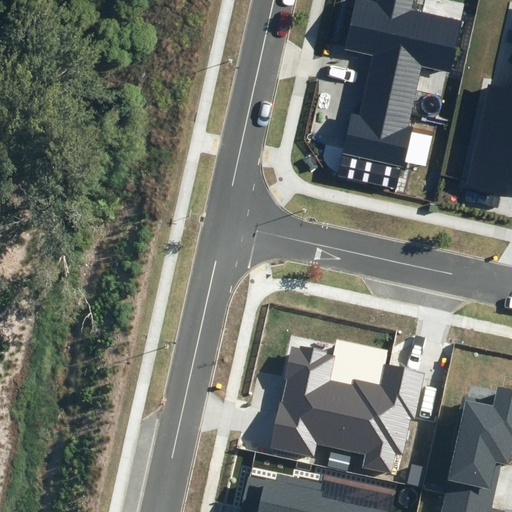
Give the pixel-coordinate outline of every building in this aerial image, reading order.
[(452,72),(463,19),(413,9),(414,0),(377,0),(377,2),(365,0),(356,0),(346,49),(372,55),(359,113),(351,112),(337,177),(395,189),(400,167),(403,167),(412,126),(409,126),(422,66),(452,72)] [(507,182),(511,183),(511,87),(489,82),(466,185),(505,194),(507,182)] [(362,468),(392,474),(396,453),(402,455),(410,416),(415,417),(424,374),(387,366),(383,388),(357,382),(356,388),(329,382),(334,356),(327,354),(328,351),(299,345),(298,347),(290,345),(269,448),(315,458),(318,445),(364,455),(362,468)] [(444,493),(492,503),(501,463),(509,465),(511,449),(511,389),(497,387),(494,403),(465,396),(444,493)] [(391,511),(392,511),(322,497),(323,491),(321,491),(323,484),(278,474),(276,482),(248,476),(240,511),(391,511)] [(492,503),(444,493),(440,511),(503,511),(504,511),(491,508),(492,503)]
